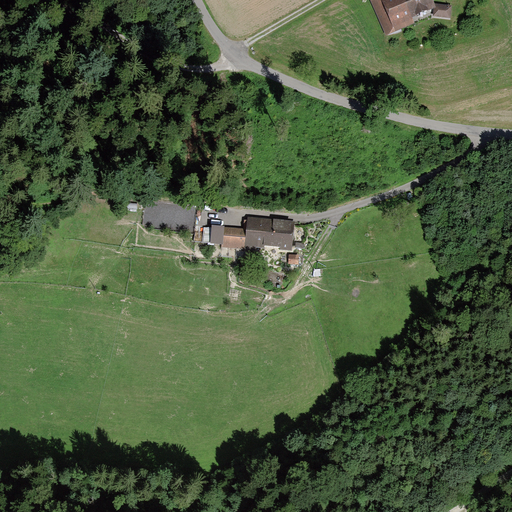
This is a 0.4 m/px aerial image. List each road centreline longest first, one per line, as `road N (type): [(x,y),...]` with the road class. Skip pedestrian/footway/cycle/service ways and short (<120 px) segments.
road 1 (residential): [(511,137),(356,106),(283,82),(230,51),(194,0)]
road 2 (track): [(48,0),(82,10),(138,51),(183,69),(215,70),(240,58)]
